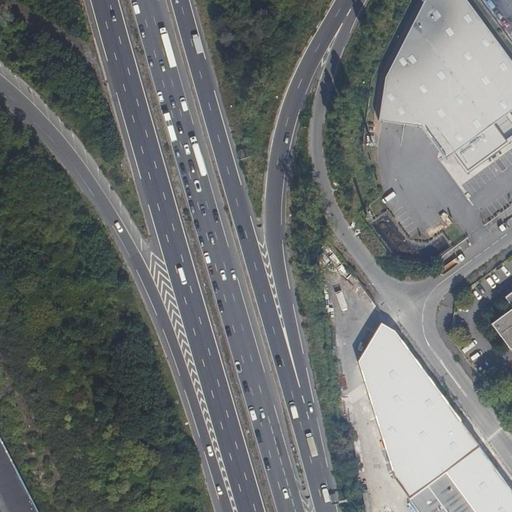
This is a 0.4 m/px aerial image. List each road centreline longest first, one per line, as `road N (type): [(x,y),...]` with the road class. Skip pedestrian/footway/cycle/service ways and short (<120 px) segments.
road 1 (motorway): [(293,511),(145,0)]
road 2 (motorway): [(105,0),(249,511)]
road 3 (motorway): [(0,85),(35,114),(93,186),(140,265),(228,511)]
road 4 (motorway): [(293,393),(179,0)]
road 5 (motorway): [(293,393),(296,350),(272,238),(273,184),(286,118),(335,13)]
road 6 (motorway): [(405,307),(346,238),(322,187),(315,131),(341,44),(335,13)]
road 7 (unclassified): [(511,451),(405,307)]
road 8 (unclassified): [(405,307),(511,233)]
road 9 (motorway): [(324,511),(293,393)]
